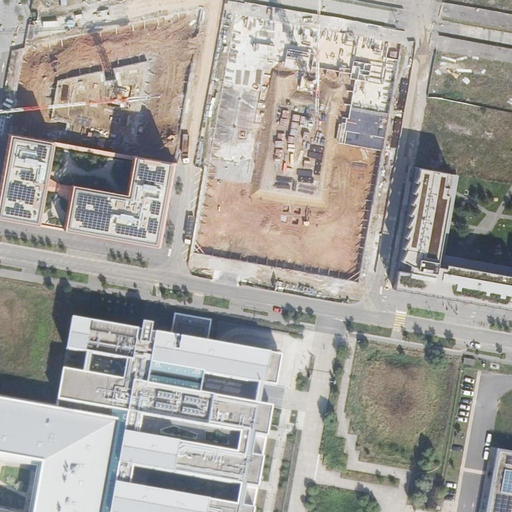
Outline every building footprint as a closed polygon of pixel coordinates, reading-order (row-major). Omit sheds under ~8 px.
[(201,0),(29,39),(15,115),(50,122),(60,71),(155,47),(139,141),(176,146),(204,0),(201,0)] [(240,6),(225,81),(264,88),(271,53),(360,70),(344,144),(384,148),(406,38),(240,6)] [(253,138),(214,130),(194,237),(232,244),(253,138)] [(175,163),(9,133),(0,183),(0,218),(123,241),(160,247),(175,163)] [(446,173),(414,167),(392,288),(427,294),(511,310),(511,275),(446,264),(445,268),(436,266),(448,195),(444,194),(445,187),(443,186),(446,173)] [(362,237),(289,224),(284,252),(357,266),(362,237)] [(252,511),(271,404),(259,402),(263,381),(276,383),(281,352),(206,339),(211,317),(173,310),(169,332),(149,329),(151,321),(141,319),(139,327),(71,316),(66,346),(86,350),(82,369),(62,365),(55,401),(0,391),(0,511),(252,511)] [(486,511),(511,511),(511,452),(497,450),(486,511)]
